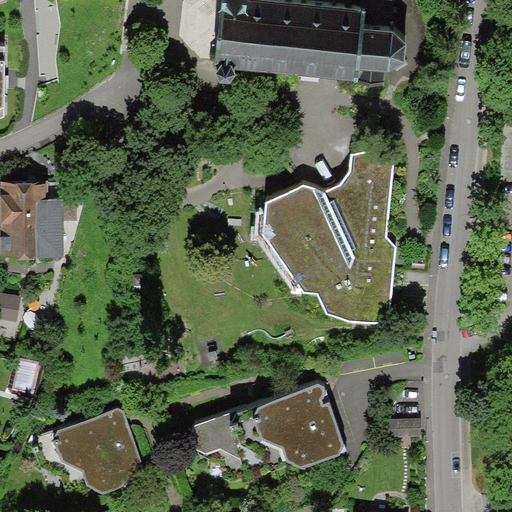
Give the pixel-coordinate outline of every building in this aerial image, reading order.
[(219,0),(218,74),(377,85),(376,74),(391,58),(409,49),(411,30),(398,19),(375,8),(374,0),(219,0)] [(329,185),(306,176),(269,192),(266,229),(304,286),(319,282),(330,311),(390,320),(396,244),(385,230),(395,149),(353,147),(354,160),(343,181),(329,185)] [(47,178),(0,178),(0,251),(65,251),(64,195),(47,195),(47,178)] [(22,296),(1,292),(0,295),(0,316),(17,320),(22,296)] [(319,377),(197,419),(198,444),(207,451),(218,452),(230,475),(291,455),(305,463),(343,447),(345,435),(331,397),(326,398),(324,393),(327,385),(326,380),(319,377)] [(136,481),(144,463),(126,414),(112,408),(34,436),(40,462),(90,481),(106,488),(136,481)] [(425,415),(389,416),(390,436),(425,435),(425,415)]
